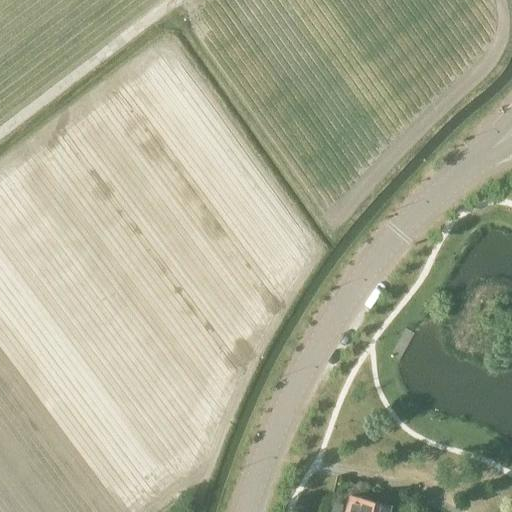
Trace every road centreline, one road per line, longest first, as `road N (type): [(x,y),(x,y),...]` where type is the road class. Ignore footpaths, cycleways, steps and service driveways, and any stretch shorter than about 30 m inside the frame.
road 1 (residential): [(249,511),(280,418),(352,291),(402,226),(511,134)]
road 2 (track): [(0,132),(172,0)]
